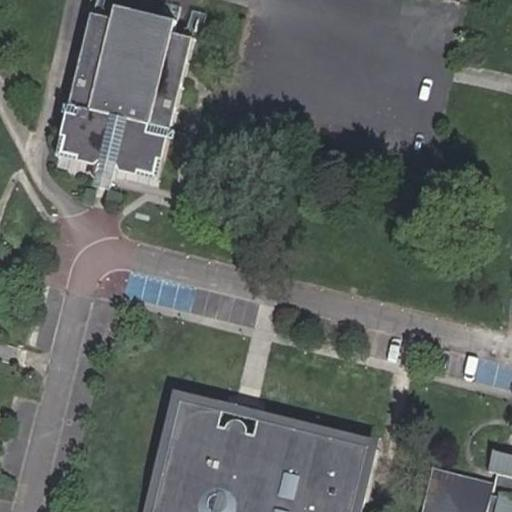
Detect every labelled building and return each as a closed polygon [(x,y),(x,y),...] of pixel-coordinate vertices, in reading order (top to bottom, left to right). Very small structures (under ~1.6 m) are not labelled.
[(102,17),(92,60),(85,59),(71,116),(90,120),(85,140),(103,144),(108,141),(111,139),(124,142),(125,144),(129,150),(146,153),(150,134),(171,139),(179,106),(171,104),(188,37),(175,34),(178,22),(118,8),(115,20),(102,17)] [(102,17),(95,15),(85,59),(92,60),(102,17)] [(179,106),(195,39),(188,37),(171,104),(179,106)] [(85,140),(90,120),(71,116),(66,135),(85,140)] [(146,153),(166,158),(171,139),(150,134),(146,153)] [(110,167),(119,170),(125,144),(124,142),(111,139),(108,141),(101,164),(110,167)] [(279,431),(352,449),(354,440),(246,414),(184,399),(156,511),(165,511),(191,410),(226,418),(224,425),(231,426),(234,423),(235,422),(239,419),(243,417),(251,417),(255,418),(258,419),(262,421),(263,422),(266,425),(269,430),(270,436),(278,438),(279,431)] [(359,511),(375,446),(354,440),(352,449),(279,431),(278,438),(270,436),(269,430),(266,425),(263,422),(262,421),(258,419),(255,418),(251,417),(243,417),(239,419),(235,422),(234,423),(231,426),(224,425),(226,418),(191,410),(165,511),(359,511)] [(501,475),(496,492),(440,477),(431,511),(511,511),(511,455),(496,451),(491,472),(501,475)]
